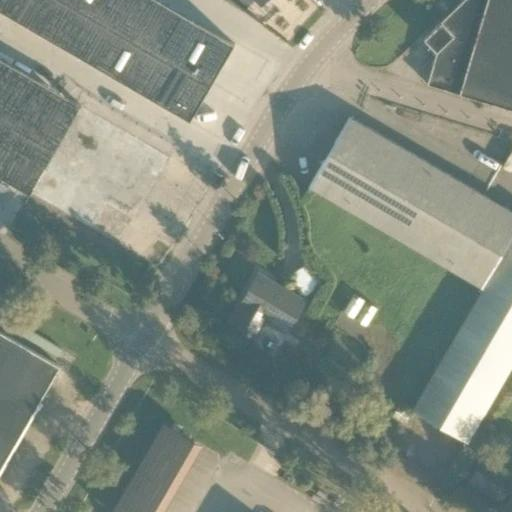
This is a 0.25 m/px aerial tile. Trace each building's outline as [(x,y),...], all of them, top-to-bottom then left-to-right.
[(158,0),(0,0),(0,10),(190,121),(235,44),(158,0)] [(511,0),(463,0),(446,17),(423,40),(436,53),(427,85),(511,110),(511,0)] [(0,58),(0,176),(30,194),(81,106),(0,58)] [(81,106),(30,194),(117,245),(118,245),(169,157),(168,157),(81,106)] [(511,212),(349,117),(308,186),(483,289),(511,238),(511,212)] [(511,363),(511,238),(483,289),(411,410),(466,442),(511,363)] [(242,306),(232,323),(255,337),(265,319),(287,332),(305,301),(257,273),(239,304),(242,306)] [(0,470),(60,368),(0,332),(0,470)] [(153,421),(110,511),(162,511),(196,441),(153,421)]
